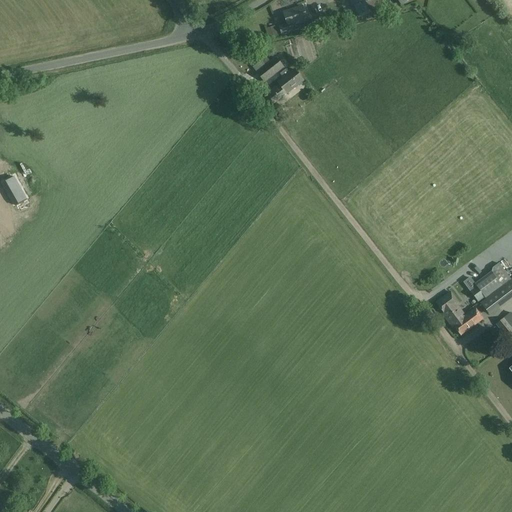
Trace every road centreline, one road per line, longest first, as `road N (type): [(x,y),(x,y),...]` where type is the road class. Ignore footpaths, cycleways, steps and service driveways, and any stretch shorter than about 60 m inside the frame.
road 1 (track): [(198,33),(511,424)]
road 2 (unclassified): [(198,33),(0,77)]
road 3 (unclassified): [(125,511),(0,410)]
